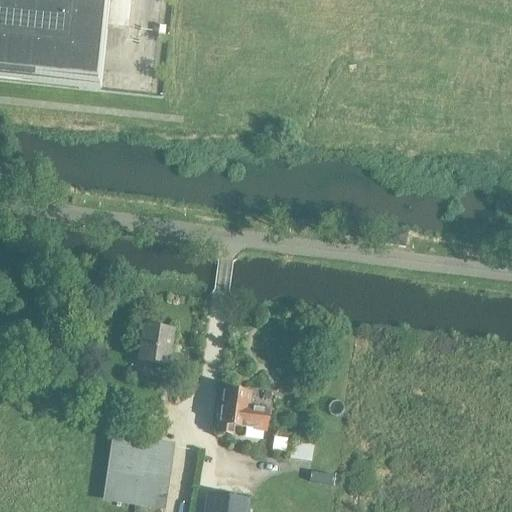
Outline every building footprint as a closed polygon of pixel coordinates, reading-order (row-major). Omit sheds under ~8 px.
[(0,0),(0,81),(99,92),(102,56),(108,0),(0,0)] [(406,234),(387,232),(385,246),(404,249),(406,234)] [(182,356),(168,354),(172,332),(145,328),(140,362),(166,366),(167,365),(181,367),(182,356)] [(250,395),(224,391),(218,435),(230,436),(231,427),(263,432),(266,413),(247,410),(250,395)] [(314,442),(293,438),(289,459),(311,462),(314,442)] [(171,447),(114,439),(104,500),(162,509),(171,447)] [(318,460),(315,480),(338,483),(341,464),(318,460)] [(208,496),(205,511),(245,511),(247,502),(208,496)]
